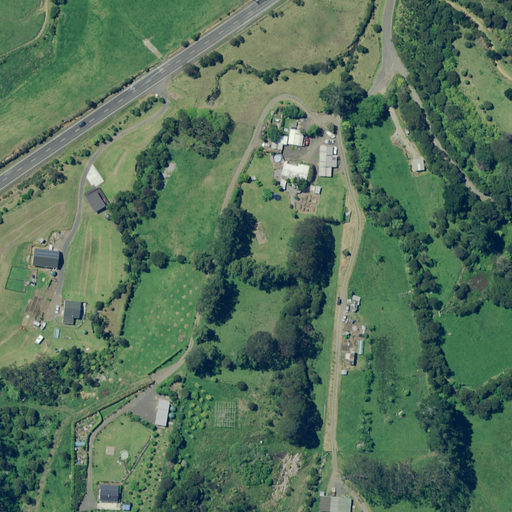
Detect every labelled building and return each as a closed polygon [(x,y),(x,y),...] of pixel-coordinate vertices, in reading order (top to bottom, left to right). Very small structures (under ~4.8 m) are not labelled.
[(296,130),(289,129),(288,144),(301,145),(303,133),(296,133),(296,130)] [(286,136),(273,134),(271,148),(281,149),(282,143),(285,144),(286,136)] [(331,155),(331,146),(319,145),(318,175),(330,176),(330,166),(335,167),(336,155),(331,155)] [(284,190),(286,181),(286,178),(304,183),(308,166),(298,163),(297,166),(283,163),(279,179),(278,188),(284,190)] [(60,251),(35,248),(33,265),(58,268),(60,251)] [(81,301),(65,300),(64,323),(75,324),(75,317),(80,318),(81,301)] [(168,402),(158,400),(154,424),(164,426),(168,402)]
